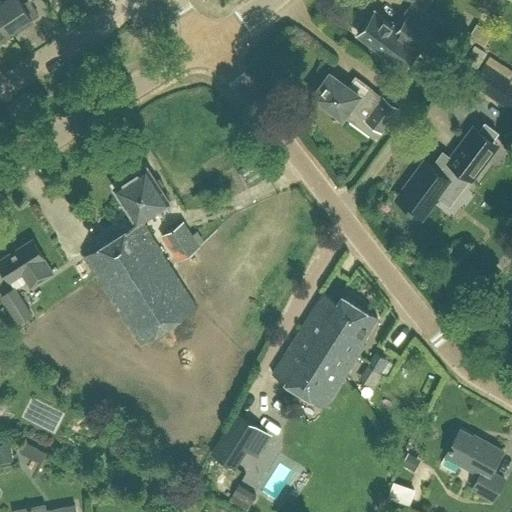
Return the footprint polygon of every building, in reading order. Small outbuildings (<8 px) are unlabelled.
[(0,0),(0,18),(9,33),(23,24),(38,15),(29,0),(23,4),(20,0),(0,0)] [(412,0),(426,9),(431,0),(412,0)] [(383,53),(402,67),(428,31),(406,15),(398,26),(391,20),(389,22),(374,11),(367,22),(364,20),(358,28),(359,31),(357,34),(372,45),(371,46),(379,53),(380,51),(383,53)] [(0,38),(9,33),(0,18),(0,38)] [(473,42),(458,33),(447,51),(462,60),(473,42)] [(511,96),(511,81),(484,64),(470,85),(505,108),(511,96)] [(330,72),(322,84),(319,82),(313,90),(316,92),(313,96),(330,109),(328,111),(337,117),(339,115),(376,141),(399,110),(364,85),(353,77),(347,84),(330,72)] [(412,197),(429,210),(442,192),(443,193),(458,172),(471,182),(499,144),(472,124),(445,162),(443,160),(437,168),(433,165),(430,169),(414,157),(390,189),(409,203),(412,197)] [(169,202),(146,166),(130,177),(126,175),(119,179),(119,184),(113,187),(136,223),(84,255),(139,343),(196,307),(141,220),(169,202)] [(199,245),(184,220),(162,234),(177,258),(199,245)] [(53,272),(31,238),(0,258),(0,263),(10,280),(21,273),(30,286),(53,272)] [(33,315),(15,287),(1,296),(18,324),(33,315)] [(333,356),(346,375),(366,343),(363,340),(378,316),(343,293),(339,300),(324,291),(302,326),(316,335),(316,336),(338,349),(333,356)] [(391,334),(405,344),(419,325),(405,315),(391,334)] [(316,335),(302,326),(272,372),(326,406),(346,375),(333,356),(338,349),(316,336),(316,335)] [(389,362),(374,353),(358,379),(373,388),(389,362)] [(259,429),(234,414),(211,452),(236,467),(259,429)] [(483,440),(460,427),(445,454),(481,473),(473,487),(494,498),(505,478),(491,471),(503,449),(484,438),(483,440)] [(46,462),(50,452),(29,443),(25,452),(46,462)] [(12,444),(0,448),(0,455),(3,466),(18,461),(12,444)]
